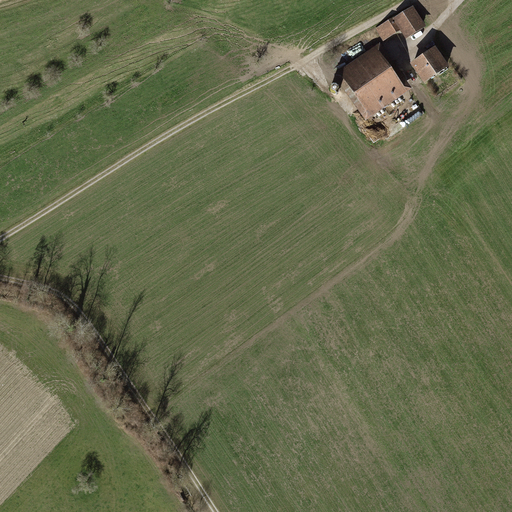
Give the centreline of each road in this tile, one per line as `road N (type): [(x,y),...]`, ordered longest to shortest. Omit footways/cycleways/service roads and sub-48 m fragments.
road 1 (track): [(413,0),(141,149),(0,238)]
road 2 (track): [(217,511),(84,321),(57,299),(0,275)]
